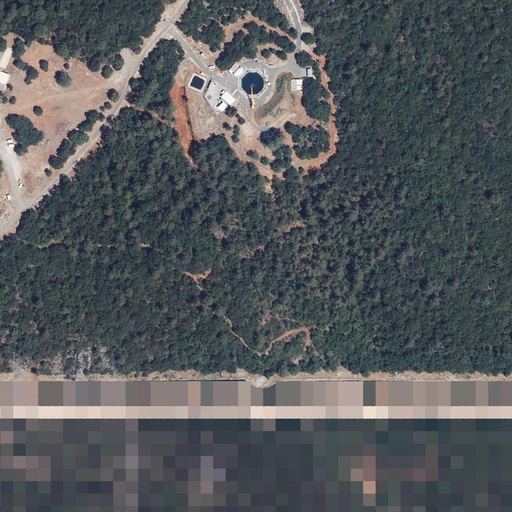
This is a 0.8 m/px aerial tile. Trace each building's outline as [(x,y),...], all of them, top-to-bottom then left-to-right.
[(236,73),(241,67),(238,64),(232,70),(236,73)] [(11,73),(10,73),(0,69),(0,82),(5,85),(7,85),(11,73)] [(260,90),(266,90),(266,73),(245,73),(244,96),(260,96),(260,90)] [(305,89),(304,79),(294,80),(294,91),(299,90),(299,89),(305,89)] [(224,96),(233,105),(237,101),(228,92),(224,96)] [(218,106),(221,111),(228,106),(224,101),(218,106)]
